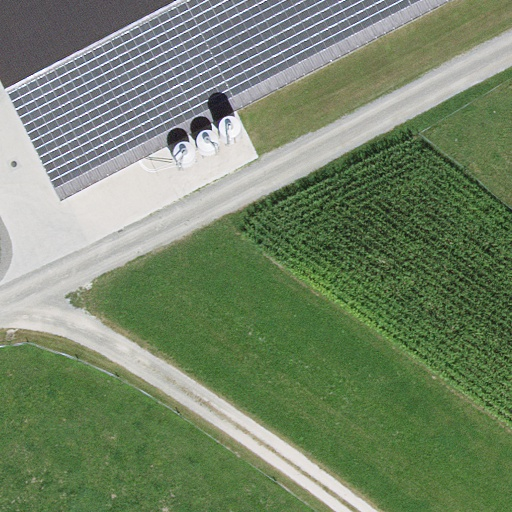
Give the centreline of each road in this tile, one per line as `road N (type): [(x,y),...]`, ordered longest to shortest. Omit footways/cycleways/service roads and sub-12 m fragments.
road 1 (track): [(511,40),(0,303)]
road 2 (track): [(0,316),(75,331),(291,466),(346,511)]
